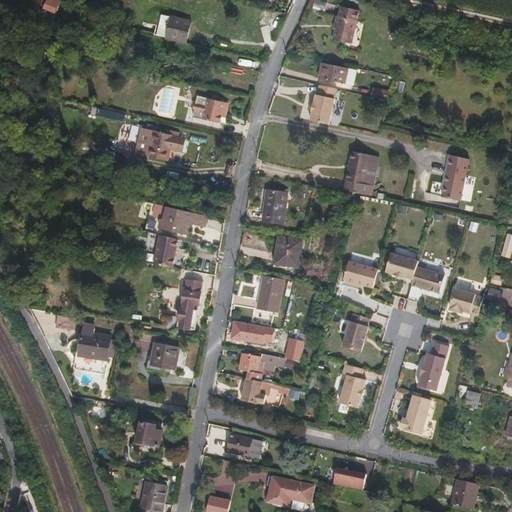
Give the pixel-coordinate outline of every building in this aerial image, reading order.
[(53,12),(58,0),(44,0),(42,7),(53,12)] [(359,10),(340,7),(338,16),(337,24),(355,28),(359,10)] [(162,22),(166,23),(165,25),(170,26),(172,17),(164,15),(162,22)] [(193,31),(195,22),(172,17),(170,26),(193,31)] [(351,43),(355,28),(337,24),(336,28),(333,39),(351,43)] [(167,38),(190,43),(193,31),(170,26),(167,38)] [(343,83),(347,68),(322,62),(318,77),(343,83)] [(232,72),(234,66),(224,63),(221,73),(224,73),(225,70),(232,72)] [(165,83),(166,76),(158,74),(157,82),(165,83)] [(313,103),(311,102),(310,107),(330,112),(335,88),(318,84),(316,94),(315,94),(313,103)] [(387,99),(389,91),(372,87),(370,96),(387,99)] [(228,103),(199,96),(196,108),(225,115),(228,103)] [(327,124),(330,112),(310,107),(310,110),(311,110),(309,120),(327,124)] [(223,124),(224,121),(225,115),(196,108),(194,117),(223,124)] [(7,115),(2,113),(0,113),(0,114),(0,154),(2,155),(12,116),(7,115)] [(179,138),(132,127),(131,128),(178,139),(179,138)] [(177,147),(178,139),(131,128),(129,141),(139,143),(137,150),(169,157),(171,150),(171,146),(177,147)] [(136,155),(168,162),(169,157),(137,150),(136,155)] [(362,184),(368,155),(350,151),(342,190),(370,196),(372,186),(362,184)] [(372,186),(378,157),(368,155),(362,184),(372,186)] [(469,159),(450,155),(441,197),(460,201),(469,159)] [(200,187),(201,180),(187,177),(186,184),(200,187)] [(200,187),(186,184),(184,190),(199,193),(200,187)] [(282,223),(287,191),(265,188),(260,219),(282,223)] [(208,226),(210,216),(167,206),(165,216),(169,217),(169,221),(165,220),(163,228),(189,234),(191,226),(188,225),(189,221),(208,226)] [(149,225),(159,226),(161,216),(151,214),(149,225)] [(511,258),(511,252),(511,234),(508,233),(503,256),(511,258)] [(174,269),(181,240),(162,236),(156,265),(174,269)] [(295,267),(300,240),(277,236),(272,263),(295,267)] [(404,277),(404,276),(413,278),(416,266),(418,260),(405,257),(406,255),(392,251),(392,252),(390,252),(385,271),(393,273),(393,274),(404,277)] [(372,286),(378,268),(348,260),(343,278),(345,279),(346,282),(354,284),(357,282),(362,284),(372,286)] [(439,293),(444,274),(416,266),(413,278),(411,285),(439,293)] [(275,313),(282,279),(262,274),(255,308),(275,313)] [(199,304),(203,281),(187,278),(182,307),(193,310),(194,303),(199,304)] [(475,297),(475,296),(454,290),(449,308),(450,308),(449,311),(461,314),(462,312),(462,311),(469,313),(469,314),(477,316),(479,313),(483,299),(475,297)] [(189,328),(193,310),(182,307),(180,309),(178,317),(180,320),(179,326),(189,328)] [(39,328),(55,320),(50,312),(30,309),(39,328)] [(366,325),(368,317),(352,313),(350,321),(349,320),(341,346),(360,351),(366,325)] [(76,328),(77,316),(56,314),(56,327),(76,328)] [(264,332),(256,330),(257,325),(235,320),(232,337),(262,343),(264,332)] [(107,366),(112,337),(89,332),(83,361),(107,366)] [(305,342),(289,338),(285,358),(300,361),(305,342)] [(177,369),(181,346),(156,341),(152,364),(177,369)] [(436,390),(448,345),(434,341),(431,353),(427,353),(424,363),(422,362),(420,374),(421,374),(418,385),(436,390)] [(241,353),(238,369),(247,371),(257,373),(259,360),(274,362),(275,356),(253,352),(253,355),(241,353)] [(359,378),(362,368),(344,363),(341,373),(346,374),(338,402),(356,407),(359,398),(360,398),(363,388),(362,388),(364,379),(359,378)] [(257,373),(247,371),(245,378),(256,380),(257,373)] [(261,381),(256,380),(245,378),(240,400),(256,403),(256,402),(262,403),(264,394),(258,393),(261,381)] [(475,408),(478,393),(466,391),(463,405),(475,408)] [(421,434),(430,399),(412,394),(407,412),(406,418),(403,417),(402,417),(399,427),(403,427),(402,429),(421,434)] [(155,429),(156,424),(140,421),(136,441),(158,446),(162,430),(155,429)] [(247,455),(251,438),(231,433),(227,450),(247,455)] [(366,473),(337,467),(333,484),(362,490),(366,473)] [(309,501),(313,485),(272,476),(270,486),(267,500),(287,504),(289,497),(309,501)] [(473,508),(479,483),(458,479),(453,504),(473,508)] [(160,507),(162,496),(165,497),(167,484),(152,482),(148,505),(160,507)] [(227,511),(230,500),(210,496),(206,511),(227,511)]
